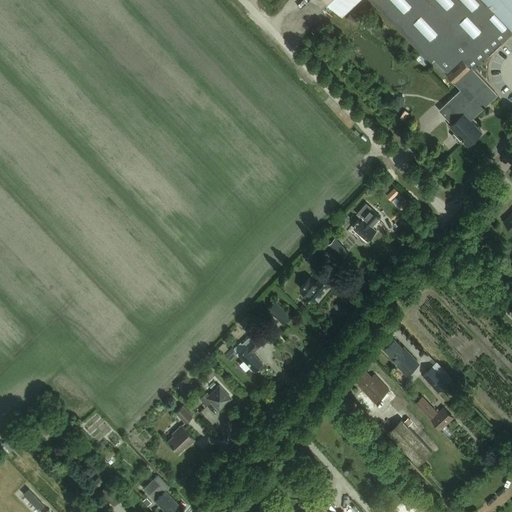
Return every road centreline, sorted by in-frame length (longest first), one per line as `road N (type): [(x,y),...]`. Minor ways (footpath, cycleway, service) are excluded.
road 1 (secondary): [(205,511),(455,221)]
road 2 (unclassified): [(455,221),(245,0)]
